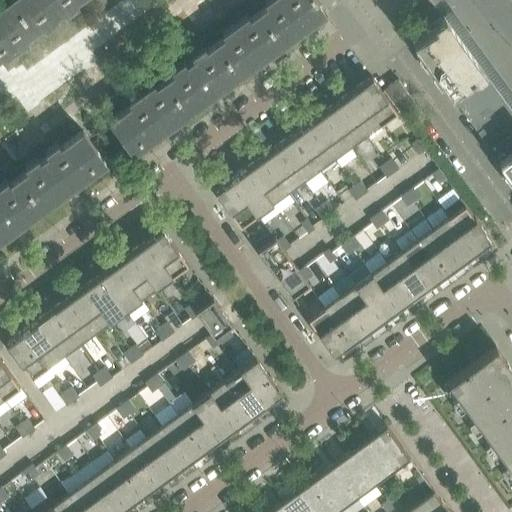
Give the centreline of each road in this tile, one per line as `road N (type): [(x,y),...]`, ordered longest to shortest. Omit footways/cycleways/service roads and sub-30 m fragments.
road 1 (residential): [(334,398),(165,171)]
road 2 (residential): [(165,171),(359,28)]
road 3 (residential): [(334,398),(487,286),(511,319)]
road 4 (residential): [(165,171),(0,293)]
road 5 (residential): [(179,511),(334,398)]
